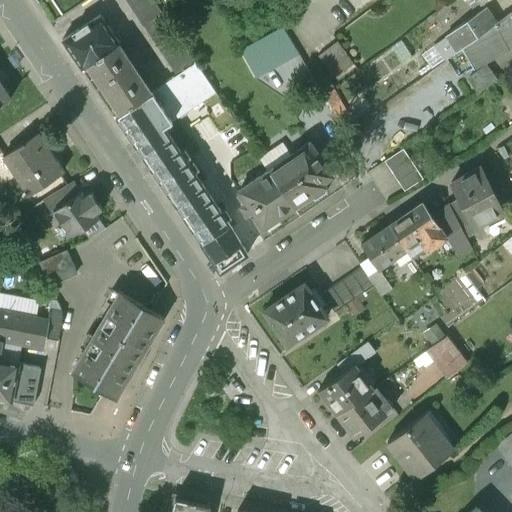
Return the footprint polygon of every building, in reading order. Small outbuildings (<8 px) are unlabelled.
[(163,13),(154,0),(127,0),(145,26),(146,25),(163,13)] [(483,7),(445,36),(446,38),(457,52),(483,33),(495,24),(483,7)] [(511,12),(495,24),(483,33),(494,49),(501,43),(511,31),(511,12)] [(195,60),(163,13),(146,25),(172,63),(171,63),(177,72),(188,65),(195,60)] [(100,15),(63,39),(82,67),(119,43),(100,15)] [(289,23),(283,26),(288,35),(294,31),(289,23)] [(282,26),(240,49),(257,77),(300,55),(288,35),(283,26),(282,26)] [(393,68),(414,56),(403,38),(382,51),(393,68)] [(457,52),(446,38),(438,44),(440,47),(434,51),(442,62),(457,52)] [(339,41),(319,55),(333,74),(353,60),(339,41)] [(151,91),(119,43),(82,67),(115,115),(151,91)] [(207,83),(195,60),(188,65),(199,88),(201,87),(207,95),(212,91),(207,83)] [(505,64),(496,70),(501,79),(510,73),(505,64)] [(487,67),(470,79),(480,93),(497,82),(487,67)] [(324,77),(316,82),(324,95),(331,90),(324,77)] [(0,105),(10,99),(0,84),(0,105)] [(228,222),(163,126),(171,121),(151,91),(115,115),(220,271),(247,253),(228,222)] [(37,133),(24,143),(23,142),(19,145),(19,146),(4,156),(7,155),(20,174),(17,176),(29,194),(63,171),(37,133)] [(310,141),(268,169),(294,207),(311,195),(314,199),(327,190),(324,186),(326,185),(323,181),(333,174),(310,141)] [(423,178),(401,147),(384,159),(405,190),(423,178)] [(480,166),(451,182),(464,207),(474,226),(475,226),(503,211),(480,166)] [(268,169),(239,189),(241,194),(239,195),(245,204),(241,207),(246,215),(253,211),(264,227),(266,226),(269,230),(281,222),(278,217),(294,207),(268,169)] [(74,181),(43,200),(52,212),(53,211),(53,210),(81,191),(74,181)] [(81,191),(53,210),(53,211),(70,234),(81,227),(82,229),(99,217),(96,212),(102,208),(91,192),(84,196),(81,191)] [(439,225),(423,201),(389,224),(406,249),(411,257),(426,247),(428,251),(447,238),(439,225)] [(464,207),(453,212),(454,214),(466,237),(478,231),(475,226),(474,226),(464,207)] [(466,237),(454,214),(439,225),(447,238),(458,255),(470,246),(466,237)] [(389,224),(360,244),(375,266),(377,269),(379,268),(406,249),(389,224)] [(67,249),(39,261),(50,285),(77,272),(67,249)] [(366,272),(361,266),(322,292),(334,311),(374,284),(366,272)] [(392,287),(379,268),(377,269),(375,266),(366,272),(374,284),(381,294),(392,287)] [(304,282),(264,309),(287,344),(327,317),(304,282)] [(116,289),(103,310),(107,312),(71,371),(115,398),(163,318),(116,289)] [(61,311),(49,309),(47,319),(44,335),(58,338),(62,314),(61,311)] [(47,319),(0,310),(0,397),(31,404),(37,368),(20,364),(24,344),(41,347),(44,335),(47,319)] [(446,376),(469,360),(449,331),(426,347),(446,376)] [(374,351),(367,341),(336,363),(342,371),(353,363),(355,365),(374,351)] [(355,365),(353,363),(342,371),(318,388),(336,414),(369,391),(371,389),(355,365)] [(40,368),(36,402),(45,403),(49,369),(40,368)] [(369,391),(336,414),(354,436),(393,409),(386,400),(379,405),(369,391)] [(452,450),(423,413),(387,441),(416,478),(452,450)] [(511,433),(496,447),(511,467),(511,433)] [(208,511),(210,506),(180,500),(172,506),(170,511),(208,511)]
